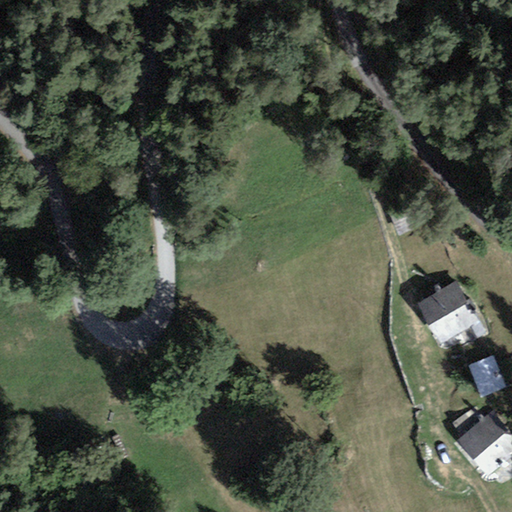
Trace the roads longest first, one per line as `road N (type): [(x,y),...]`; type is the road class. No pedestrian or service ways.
road 1 (unclassified): [(0,111),(40,153),(80,292),(101,332),(129,341),(161,326),(168,291),(150,148),(153,12),(160,0)]
road 2 (track): [(312,0),(391,235),(407,343),(452,455)]
road 3 (unclassified): [(334,0),(377,90),(442,176),(511,242)]
